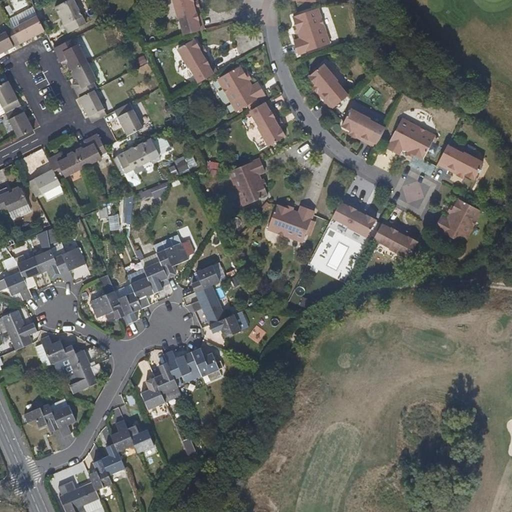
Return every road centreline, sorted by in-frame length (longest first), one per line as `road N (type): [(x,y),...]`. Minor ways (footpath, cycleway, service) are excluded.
road 1 (track): [(171,511),(249,423),(282,353),(317,322),(397,290),(511,288)]
road 2 (residential): [(266,0),(278,72),(311,130),(363,171),(417,197)]
road 3 (residential): [(77,117),(43,49),(14,64),(48,132)]
road 4 (residential): [(124,355),(81,443),(21,474)]
